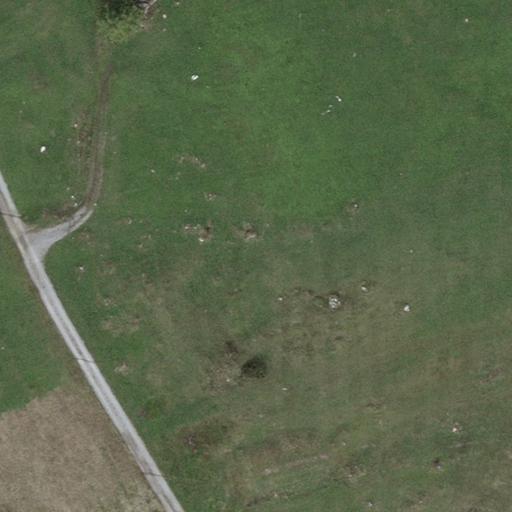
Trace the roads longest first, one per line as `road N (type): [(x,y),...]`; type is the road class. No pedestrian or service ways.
road 1 (track): [(0,195),(21,249),(172,511)]
road 2 (track): [(21,249),(71,227),(89,209),(107,89)]
